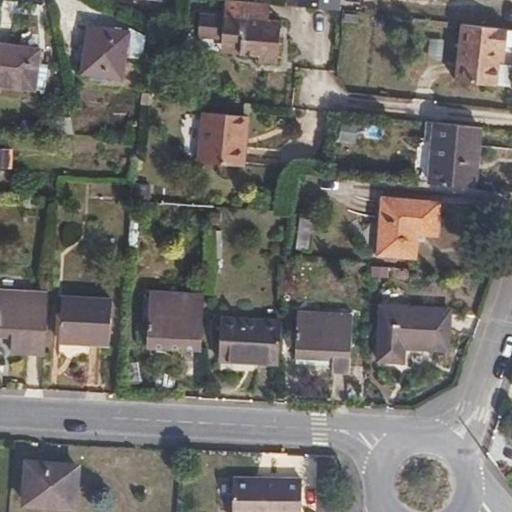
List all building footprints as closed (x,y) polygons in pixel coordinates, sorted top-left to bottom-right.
[(248,2),(233,0),(226,0),(225,16),(199,13),(196,36),(220,39),(237,40),(236,54),(257,57),(257,63),(276,65),(280,23),(267,22),(269,4),(248,2)] [(511,49),(511,30),(461,25),(456,81),(507,86),(509,65),(511,49)] [(124,86),(129,39),(88,34),(83,81),(124,86)] [(237,40),(220,39),(219,52),(236,54),(237,40)] [(40,52),(0,46),(0,85),(36,91),(40,52)] [(237,145),(241,115),(200,111),(194,161),(241,167),(244,146),(237,145)] [(247,116),(241,115),(237,145),(244,146),(247,116)] [(433,184),(471,188),(476,129),(438,125),(433,184)] [(436,234),(439,205),(385,200),(379,254),(413,257),(416,232),(436,234)] [(48,296),(0,293),(0,335),(12,337),(11,352),(44,354),(48,296)] [(149,346),(202,349),(204,297),(151,294),(149,346)] [(107,347),(109,303),(61,300),(59,344),(107,347)] [(445,351),(447,313),(380,309),(377,363),(400,365),(401,349),(445,351)] [(347,371),(350,316),(298,313),(296,357),(331,359),(330,371),(347,371)] [(220,363),(279,366),(279,350),(281,324),(222,322),(220,363)] [(77,509),(79,469),(27,466),(26,505),(77,509)] [(301,511),(303,481),(235,480),(234,511),(301,511)]
